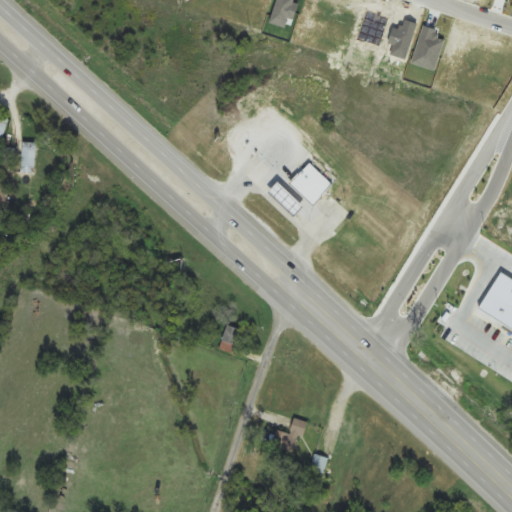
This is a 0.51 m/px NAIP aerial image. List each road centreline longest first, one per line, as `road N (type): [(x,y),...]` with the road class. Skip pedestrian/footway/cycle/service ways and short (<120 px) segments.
road 1 (trunk): [(511,470),(0,0)]
road 2 (trunk): [(0,45),(511,509)]
road 3 (residential): [(376,379),(490,196),(511,141),(505,117),(355,362)]
road 4 (residential): [(220,511),(299,269)]
